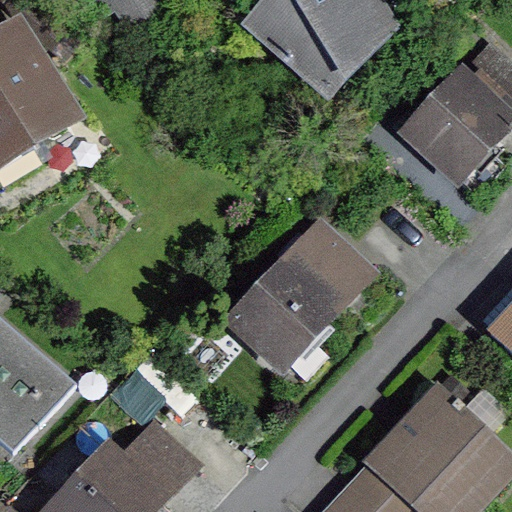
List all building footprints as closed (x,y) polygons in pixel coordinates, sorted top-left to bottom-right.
[(165,22),(151,0),(77,0),(111,55),(165,22)] [(246,0),(251,7),(233,34),(315,113),(401,43),(378,0),(246,0)] [(0,171),(78,126),(17,22),(0,31),(0,171)] [(396,139),(455,199),(511,142),(511,128),(460,76),(396,139)] [(275,386),(378,280),(319,224),(216,330),(275,386)] [(511,370),(511,314),(485,346),(511,370)] [(0,444),(15,458),(75,389),(0,324),(0,444)] [(420,511),(479,511),(511,477),(511,464),(437,395),(328,511),(390,511),(404,497),(420,511)] [(153,511),(161,504),(108,456),(55,511),(153,511)]
